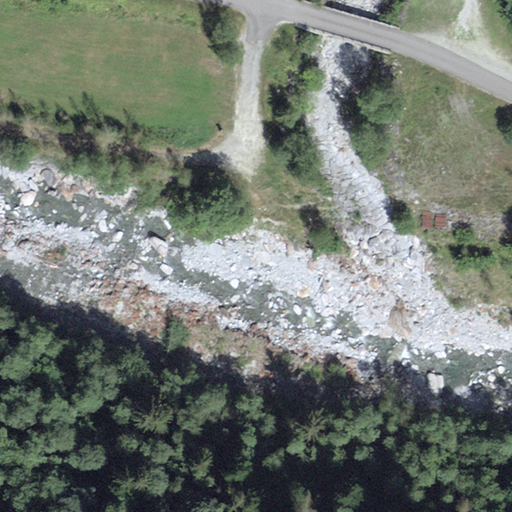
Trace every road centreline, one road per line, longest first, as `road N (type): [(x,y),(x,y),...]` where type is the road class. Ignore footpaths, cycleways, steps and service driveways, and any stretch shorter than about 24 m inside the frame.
road 1 (track): [(0,119),(198,158),(248,125),(261,3)]
road 2 (unclassified): [(511,93),(397,39),(244,0)]
